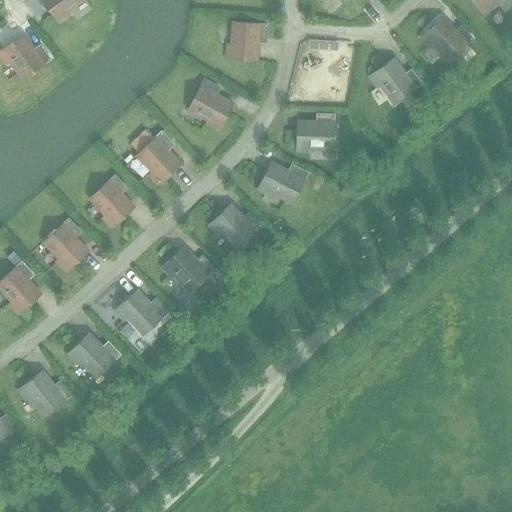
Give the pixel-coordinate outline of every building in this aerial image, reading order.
[(42,0),(59,22),(70,13),(67,10),(81,0),(42,0)] [(511,0),(472,0),(485,14),(498,3),(504,11),(511,3),(511,0)] [(429,48),(432,45),(448,62),(467,44),(472,38),(463,28),(457,33),(442,17),(420,38),(429,48)] [(231,44),(227,44),(226,58),(256,60),(258,37),(266,38),(267,24),(259,23),(233,21),(231,44)] [(0,55),(6,64),(9,61),(23,79),(44,63),(50,58),(42,47),(35,52),(22,34),(0,50),(0,55)] [(406,76),(393,58),(369,76),(377,87),(380,85),(394,103),(415,88),(421,83),(413,72),(406,76)] [(188,109),(207,119),(205,123),(218,130),(233,103),(213,93),(217,86),(205,79),(201,86),(188,109)] [(334,114),(320,114),(320,122),(297,121),(296,151),(310,151),(310,148),(333,148),(334,122),(334,114)] [(152,171),(149,174),(158,184),(180,164),(165,147),(171,142),(161,132),(155,137),(136,155),(152,171)] [(270,195),(271,192),(291,202),(303,179),(307,172),(295,166),(291,173),(271,162),(257,189),(270,195)] [(115,175),(109,180),(89,198),(105,214),(102,217),(111,227),(134,207),(118,190),(124,185),(115,175)] [(218,235),(221,232),(237,248),(256,230),(261,224),(251,214),(246,220),(230,204),(208,225),(218,235)] [(69,219),(63,224),(43,242),(59,258),(56,261),(65,271),(88,251),(72,234),(78,229),(69,219)] [(161,267),(171,277),(174,275),(189,291),(208,273),(214,268),(204,258),(199,263),(183,246),(161,267)] [(13,251),(7,256),(15,264),(20,259),(13,251)] [(0,288),(11,301),(8,303),(18,314),(40,294),(25,277),(31,272),(22,261),(16,266),(0,280),(0,288)] [(114,310),(124,321),(127,318),(142,334),(161,316),(167,311),(158,301),(152,306),(137,290),(114,310)] [(67,354),(77,364),(79,361),(95,378),(114,359),(120,354),(110,344),(104,349),(89,333),(67,354)] [(27,400),(30,398),(44,416),(64,400),(71,395),(62,383),(56,388),(42,371),(18,389),(27,400)] [(0,437),(7,434),(14,430),(7,418),(0,421),(0,437)]
